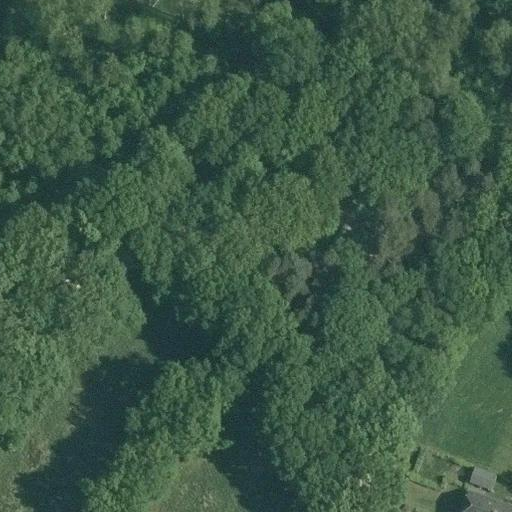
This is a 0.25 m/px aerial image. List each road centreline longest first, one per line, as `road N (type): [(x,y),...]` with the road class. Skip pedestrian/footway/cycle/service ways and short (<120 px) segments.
road 1 (track): [(350,212),(361,276),(361,511)]
road 2 (track): [(350,212),(161,249)]
road 3 (track): [(161,249),(82,264),(0,329)]
road 4 (track): [(511,167),(350,212)]
